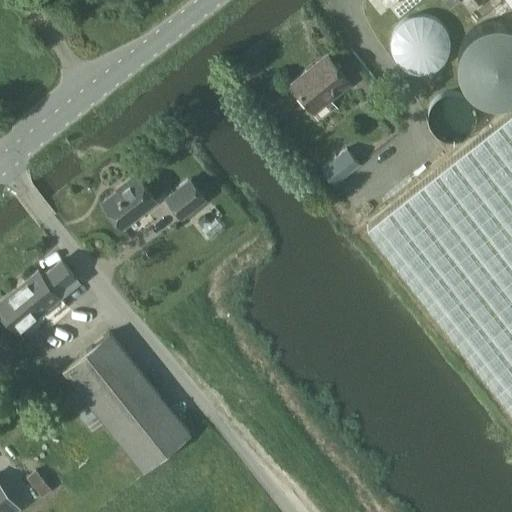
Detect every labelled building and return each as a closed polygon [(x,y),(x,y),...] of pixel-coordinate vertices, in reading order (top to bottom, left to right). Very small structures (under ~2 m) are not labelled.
[(329,57),(294,85),(314,111),(350,83),(329,57)] [(511,109),(367,224),(511,407),(511,109)] [(346,148),(321,168),(333,184),(358,164),(346,148)] [(137,173),(124,183),(125,185),(104,201),(123,227),(158,200),(137,173)] [(192,180),(168,198),(183,217),(206,199),(192,180)] [(200,219),(205,226),(212,220),(207,214),(200,219)] [(60,295),(39,269),(0,300),(0,304),(19,328),(60,295)] [(192,431),(111,331),(64,369),(145,469),(192,431)] [(35,469),(26,476),(42,496),(51,488),(35,469)] [(0,483),(0,511),(10,511),(18,506),(0,483)]
